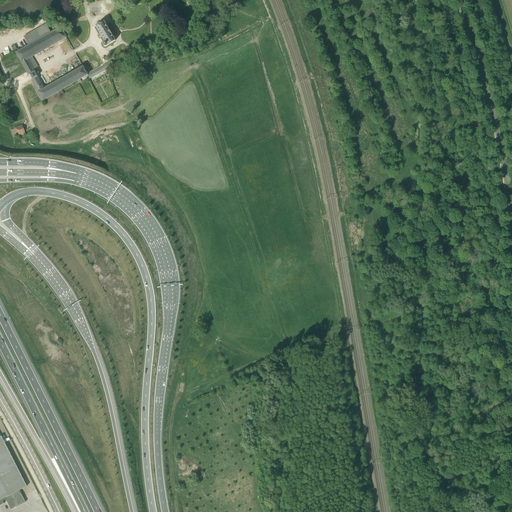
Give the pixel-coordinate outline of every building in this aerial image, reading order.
[(106,47),(115,41),(104,21),(96,26),(105,41),(103,43),(103,44),(104,46),(106,47)] [(36,74),(35,72),(35,71),(34,71),(28,59),(66,37),(61,27),(58,28),(56,25),(52,27),(54,31),(16,52),(29,75),(28,75),(29,75),(30,77),(31,79),(31,80),(32,80),(43,100),(88,75),(83,66),(44,89),(37,77),(38,77),(37,76),(36,74)] [(105,71),(115,66),(112,62),(111,61),(102,66),(103,66),(88,74),(87,75),(89,79),(91,78),(105,70),(105,71)] [(25,135),(22,125),(14,128),(17,137),(25,135)] [(27,486),(1,436),(0,436),(0,505),(4,503),(3,501),(7,499),(12,509),(26,502),(20,490),(27,486)]
